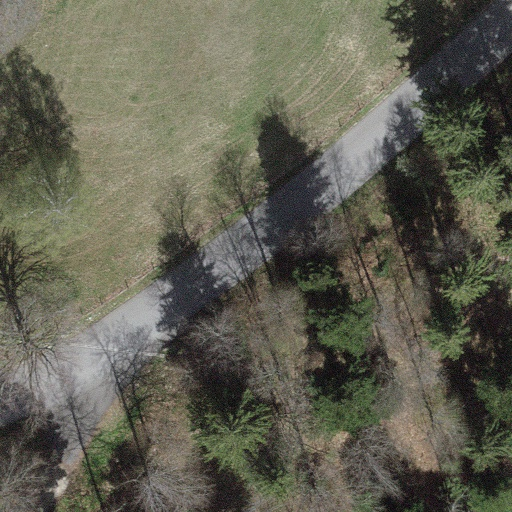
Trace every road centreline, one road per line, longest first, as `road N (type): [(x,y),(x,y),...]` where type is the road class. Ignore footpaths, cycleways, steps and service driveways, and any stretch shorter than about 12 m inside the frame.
road 1 (unclassified): [(0,400),(80,370),(232,260),(511,14)]
road 2 (track): [(20,511),(80,370)]
